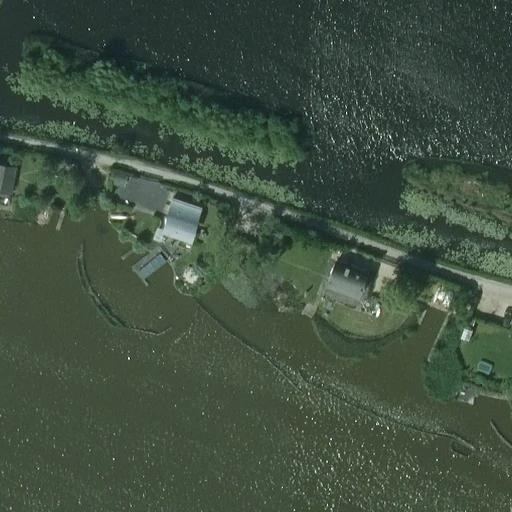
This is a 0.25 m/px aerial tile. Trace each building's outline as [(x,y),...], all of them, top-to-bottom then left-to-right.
[(0,164),(0,190),(10,192),(15,167),(0,164)] [(112,172),(110,181),(120,183),(122,175),(112,172)] [(172,200),(164,223),(189,231),(197,208),(172,200)] [(225,238),(222,247),(234,251),(237,243),(225,238)] [(326,282),(360,295),(368,274),(334,261),(326,282)]
